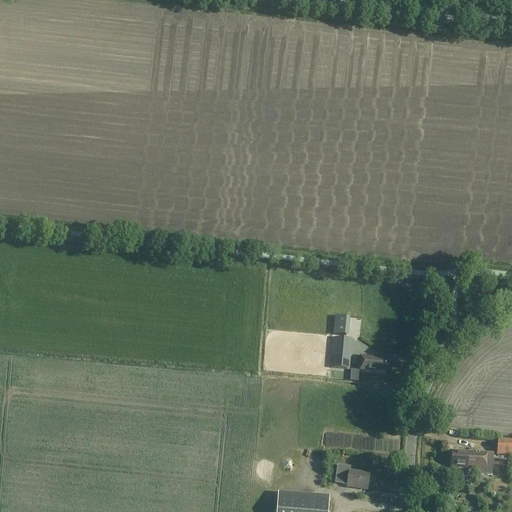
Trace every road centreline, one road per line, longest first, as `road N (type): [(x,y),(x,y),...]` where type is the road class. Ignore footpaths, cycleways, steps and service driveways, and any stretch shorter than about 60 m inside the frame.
road 1 (tertiary): [(405,511),(413,419),(430,372),(462,334),(511,306)]
road 2 (primary): [(285,0),(511,25)]
